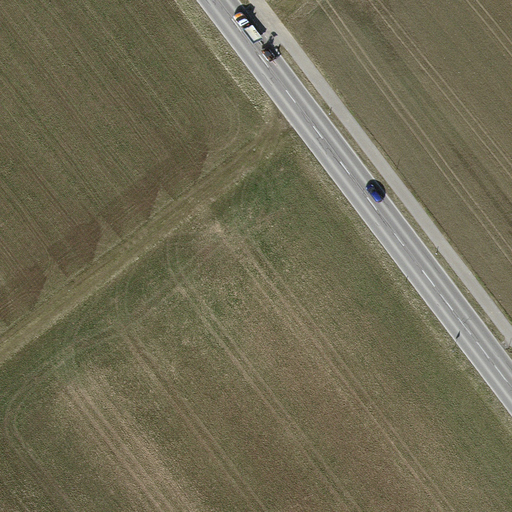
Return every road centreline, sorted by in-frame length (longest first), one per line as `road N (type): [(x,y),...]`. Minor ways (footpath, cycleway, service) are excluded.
road 1 (primary): [(511,382),(219,0)]
road 2 (track): [(305,112),(0,347)]
